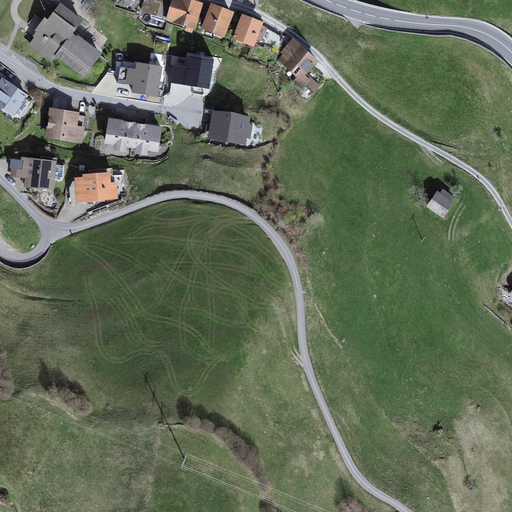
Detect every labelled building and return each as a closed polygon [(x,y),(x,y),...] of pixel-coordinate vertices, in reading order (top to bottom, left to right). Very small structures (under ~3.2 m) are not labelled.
[(136,14),(140,0),(105,0),(115,3),(114,7),(136,14)] [(186,30),(192,32),(196,21),(201,22),(202,18),(197,17),(201,5),(183,0),(173,0),(173,2),(167,0),(144,0),(141,11),(188,25),(186,30)] [(77,40),(70,35),(81,21),(60,6),(48,22),(45,20),(36,32),(37,33),(36,35),(34,37),(36,38),(30,45),(51,60),(55,54),(83,75),(99,54),(81,41),(78,38),(77,40)] [(216,36),(221,38),(225,29),(231,32),(232,27),(227,25),(231,14),(213,6),(204,28),(217,33),(216,36)] [(29,29),(34,32),(43,17),(38,14),(29,29)] [(243,44),(244,41),(253,44),(248,57),(271,67),(279,49),(283,40),(283,39),(280,37),(266,29),(266,28),(261,24),(243,17),(235,37),(238,39),(237,41),(243,44)] [(78,38),(81,41),(92,27),(81,20),(81,21),(70,35),(77,40),(78,38)] [(280,37),(280,36),(266,28),(266,29),(280,37)] [(292,41),(284,36),(283,39),(283,40),(279,49),(283,51),(283,52),(285,55),(280,60),(299,78),(295,83),(302,89),(305,86),(314,94),(324,82),(309,69),(313,65),(316,61),(293,41),(292,41)] [(139,67),(122,64),(119,84),(136,86),(135,91),(159,94),(163,63),(140,60),(139,67)] [(324,82),(327,79),(315,68),(316,67),(313,65),(309,69),(324,82)] [(3,80),(0,83),(0,105),(13,115),(15,113),(24,99),(26,96),(3,80)] [(15,113),(20,116),(30,102),(24,99),(15,113)] [(52,111),(48,136),(82,141),(86,116),(52,111)] [(220,116),(241,119),(242,114),(221,111),(220,116)] [(241,140),(242,137),(250,138),(252,125),(244,124),(244,120),(241,119),(220,116),(217,116),(216,126),(214,136),(241,140)] [(110,120),(106,142),(116,144),(126,146),(132,147),(135,124),(110,120)] [(157,151),(160,129),(135,124),(132,147),(137,147),(147,149),(157,151)] [(206,125),(205,134),(214,136),(216,126),(206,125)] [(40,163),(57,165),(57,158),(41,157),(40,163)] [(51,188),(52,179),(62,180),(64,166),(57,165),(40,163),(29,162),(14,160),(12,175),(24,176),(23,182),(27,182),(27,185),(51,188)] [(109,185),(113,184),(112,169),(89,171),(89,176),(108,175),(109,185)] [(97,204),(97,198),(108,198),(107,188),(109,185),(108,175),(89,176),(85,177),(85,179),(77,180),(77,182),(78,197),(86,197),(86,199),(88,199),(88,205),(97,204)] [(71,198),(78,197),(77,182),(73,182),(70,189),(71,198)] [(107,188),(108,198),(116,197),(114,185),(109,185),(107,188)] [(428,206),(443,216),(452,203),(451,202),(454,198),(443,190),(439,195),(437,193),(428,206)]
